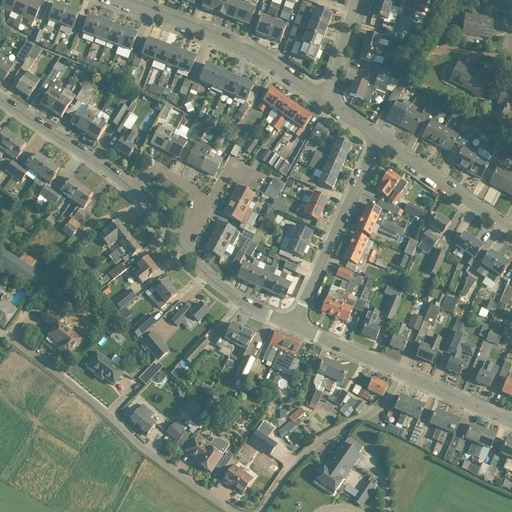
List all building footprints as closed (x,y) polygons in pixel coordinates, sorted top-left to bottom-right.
[(5,10),(12,13),(17,0),(3,0),(0,8),(1,8),(0,9),(0,12),(3,14),(5,10)] [(17,21),(20,22),(30,0),(17,0),(12,13),(19,16),(17,21)] [(33,23),(34,23),(42,4),(32,0),(30,0),(20,22),(21,23),(23,18),(29,21),(27,26),(31,27),(33,23)] [(206,0),(203,9),(215,13),(216,8),(219,0),(206,0)] [(226,0),(219,0),(216,8),(215,13),(226,17),(232,2),(226,0)] [(397,9),(398,3),(386,0),(375,0),(374,4),(376,5),(372,17),(387,22),(391,8),(397,9)] [(407,0),(406,8),(423,13),(426,0),(407,0)] [(237,22),(243,6),(232,2),(226,17),(237,22)] [(285,2),(279,18),(288,21),(292,10),(294,6),(293,5),(285,2)] [(271,3),(269,7),(278,11),(280,6),(271,3)] [(55,4),(48,21),(61,25),(67,9),(55,4)] [(254,11),(243,6),(237,22),(248,26),(254,11)] [(67,9),(61,25),(73,30),(79,13),(67,9)] [(311,21),(328,27),(332,15),(316,9),(311,21)] [(297,16),(294,24),(299,26),(302,18),(297,16)] [(82,34),(95,38),(99,26),(101,22),(89,17),(82,34)] [(274,22),(262,17),(255,34),(268,39),(274,22)] [(438,19),(434,17),(428,28),(432,30),(438,19)] [(402,18),(398,33),(409,36),(413,22),(402,18)] [(465,19),(463,34),(490,39),(493,21),(483,19),(482,21),(465,19)] [(323,39),(328,27),(311,21),(307,33),(323,39)] [(101,22),(99,26),(95,38),(107,43),(113,26),(101,22)] [(280,43),(286,27),(274,22),(268,39),(280,43)] [(125,31),(113,26),(107,43),(118,48),(125,31)] [(31,40),(37,43),(42,33),(36,30),(31,40)] [(395,33),(385,30),(384,37),(394,40),(395,33)] [(7,31),(3,36),(7,39),(11,34),(7,31)] [(125,31),(118,48),(131,52),(134,44),(137,35),(125,31)] [(302,45),(319,51),(323,39),(307,33),(302,45)] [(363,47),(386,54),(388,48),(378,45),(380,39),(367,35),(363,47)] [(142,57),(143,57),(153,61),(154,61),(160,45),(149,40),(148,40),(142,57)] [(284,51),(290,54),(295,42),(288,40),(284,51)] [(43,42),(41,47),(51,51),(53,46),(43,42)] [(16,58),(24,64),(34,48),(26,43),(16,58)] [(133,63),(135,58),(139,47),(134,44),(131,52),(129,56),(128,61),(133,63)] [(154,61),(166,66),(172,49),(160,45),(154,61)] [(297,57),(314,63),(319,51),(302,45),(297,57)] [(36,87),(40,81),(39,80),(28,73),(42,51),(34,47),(34,48),(24,64),(20,70),(26,74),(23,79),(16,90),(29,98),(36,88),(36,87)] [(56,47),(55,52),(63,56),(65,51),(56,47)] [(360,60),(373,64),(375,57),(384,60),(386,54),(363,47),(360,60)] [(166,66),(177,70),(184,54),(172,49),(166,66)] [(177,70),(190,75),(196,58),(195,58),(184,54),(177,70)] [(85,64),(87,59),(78,56),(76,61),(85,64)] [(0,60),(0,79),(4,82),(10,72),(3,68),(7,61),(2,58),(0,60)] [(141,61),(135,58),(133,63),(132,66),(138,68),(141,61)] [(87,59),(85,64),(97,69),(98,64),(87,59)] [(421,72),(425,61),(418,59),(414,70),(421,72)] [(48,78),(46,81),(52,85),(64,67),(58,63),(48,78)] [(98,64),(97,69),(108,74),(110,69),(98,64)] [(200,82),(211,87),(219,71),(208,66),(207,65),(200,82)] [(386,77),(387,71),(375,68),(373,73),(386,77)] [(466,68),(458,83),(482,95),(486,86),(487,86),(488,84),(487,84),(489,80),(466,68)] [(122,74),(114,70),(112,75),(120,79),(122,74)] [(399,71),(393,70),(390,79),(396,80),(399,71)] [(211,87),(223,92),(230,76),(219,71),(211,87)] [(100,74),(97,79),(103,83),(106,77),(100,74)] [(223,92),(234,97),(242,81),(230,76),(223,92)] [(110,86),(116,88),(120,82),(112,79),(109,83),(110,86)] [(388,102),(394,105),(387,120),(400,126),(409,110),(396,103),(404,89),(406,90),(410,84),(401,79),(388,102)] [(185,80),(179,94),(185,97),(191,83),(185,80)] [(234,97),(246,103),(244,106),(243,106),(238,112),(240,113),(243,116),(252,105),(247,101),(254,86),(253,86),(252,86),(242,81),(234,97)] [(349,96),(354,98),(362,101),(362,100),(369,103),(371,96),(365,94),(368,86),(355,81),(349,96)] [(374,88),(385,93),(388,85),(376,81),(374,88)] [(86,83),(76,100),(81,104),(92,87),(86,83)] [(194,84),(191,91),(197,93),(200,86),(194,84)] [(95,96),(93,95),(98,88),(93,85),(92,87),(81,104),(87,108),(95,96)] [(154,95),(157,87),(151,85),(148,93),(154,95)] [(163,89),(157,87),(154,95),(160,97),(163,89)] [(162,95),(168,97),(168,95),(170,90),(165,88),(162,95)] [(61,119),(71,104),(75,97),(65,90),(60,97),(51,112),(61,119)] [(263,103),(258,110),(262,113),(264,110),(267,106),(273,110),(282,97),(272,90),(263,103)] [(511,93),(505,90),(496,106),(498,107),(492,118),(505,125),(511,114),(511,93)] [(60,97),(50,91),(40,106),(41,106),(51,112),(50,112),(51,112),(60,97)] [(424,110),(430,114),(437,100),(431,96),(424,110)] [(273,110),(269,116),(274,120),(270,126),(274,129),(292,104),(282,97),(273,110)] [(423,138),(436,145),(445,129),(434,123),(444,103),(437,100),(430,114),(424,125),(428,127),(423,138)] [(282,126),(288,130),(301,111),(292,104),(274,129),(278,132),(282,126)] [(86,135),(100,114),(90,108),(76,129),(77,129),(86,135)] [(164,108),(160,116),(165,120),(170,112),(164,108)] [(414,134),(416,129),(422,117),(409,110),(400,126),(414,134)] [(110,123),(117,126),(117,127),(126,112),(126,111),(124,115),(117,111),(110,123)] [(115,150),(128,158),(135,148),(130,145),(135,137),(128,133),(129,132),(130,132),(125,128),(133,116),(126,111),(126,112),(117,127),(117,126),(114,131),(126,138),(124,141),(122,140),(115,150)] [(288,130),(298,137),(302,130),(303,131),(311,118),(301,111),(288,130)] [(97,142),(100,138),(106,127),(105,126),(109,120),(100,114),(86,135),(97,142)] [(208,125),(211,117),(205,115),(202,122),(208,125)] [(217,120),(211,117),(208,125),(214,127),(217,120)] [(458,132),(464,135),(470,124),(464,121),(458,132)] [(196,122),(193,127),(192,126),(187,136),(186,138),(187,139),(192,142),(201,125),(196,122)] [(319,123),(314,130),(326,138),(330,131),(319,123)] [(467,172),(470,168),(476,156),(464,149),(472,133),(479,136),(482,130),(470,124),(464,135),(457,148),(462,150),(454,165),(467,172)] [(200,170),(203,165),(212,147),(201,141),(204,134),(207,129),(201,125),(192,142),(197,144),(196,147),(195,147),(187,163),(200,170)] [(173,135),(160,128),(151,144),(165,151),(173,135)] [(235,128),(229,137),(234,141),(240,132),(235,128)] [(449,152),(458,136),(445,129),(436,145),(449,152)] [(0,158),(0,159),(5,153),(15,138),(5,131),(0,137),(0,158)] [(181,154),(187,142),(173,135),(165,151),(178,158),(181,154)] [(222,145),(226,138),(219,135),(216,142),(222,145)] [(255,136),(248,146),(244,151),(249,154),(253,150),(260,140),(255,136)] [(15,138),(5,153),(16,161),(22,154),(21,153),(26,146),(15,138)] [(337,140),(333,151),(347,157),(351,146),(337,140)] [(503,148),(496,144),(489,157),(497,160),(503,148)] [(236,158),(241,149),(235,145),(230,155),(236,158)] [(214,177),(216,172),(222,161),(209,154),(212,147),(203,165),(200,170),(214,177)] [(510,151),(503,148),(497,160),(504,164),(510,151)] [(260,160),(265,163),(272,153),(267,150),(260,160)] [(330,158),(316,152),(315,152),(314,156),(335,166),(342,169),(347,157),(333,151),(330,158)] [(265,163),(276,171),(281,174),(288,164),(272,153),(265,163)] [(26,176),(35,182),(49,163),(38,155),(33,162),(32,161),(25,171),(20,167),(13,177),(20,183),(26,176)] [(342,169),(335,166),(314,156),(312,161),(319,164),(319,166),(325,169),(323,174),(337,180),(342,169)] [(481,179),(483,175),(489,163),(476,156),(470,168),(467,172),(481,179)] [(12,162),(5,171),(13,177),(20,167),(15,164),(12,162)] [(43,190),(38,196),(46,201),(54,191),(49,188),(56,178),(54,177),(59,170),(49,163),(35,182),(35,183),(34,184),(43,190)] [(503,191),(506,187),(511,175),(498,168),(490,184),(503,191)] [(300,182),(303,176),(291,171),(289,178),(300,182)] [(387,198),(392,191),(395,193),(399,196),(407,185),(400,180),(401,180),(389,172),(381,183),(381,184),(376,191),(387,198)] [(320,180),(312,176),(310,181),(318,184),(318,185),(332,191),(337,180),(323,174),(320,180)] [(511,175),(506,187),(503,191),(511,195),(511,175)] [(271,184),(268,189),(279,196),(282,190),(285,185),(274,179),(271,184)] [(294,182),(288,179),(285,186),(291,189),(294,182)] [(62,195),(72,202),(83,187),(72,180),(67,187),(66,186),(59,195),(54,191),(46,201),(45,203),(53,209),(54,207),(62,195)] [(93,195),(83,187),(72,202),(84,210),(89,203),(88,202),(93,195)] [(247,209),(254,196),(238,188),(231,201),(253,213),(247,209)] [(279,196),(268,189),(264,195),(275,201),(276,200),(279,196)] [(309,205),(323,211),(328,200),(314,194),(306,191),(304,195),(312,199),(309,205)] [(239,228),(244,231),(255,237),(258,231),(246,224),(253,213),(231,201),(224,214),(240,223),(240,222),(242,223),(239,228)] [(405,212),(424,220),(428,209),(409,201),(405,212)] [(381,227),(396,233),(398,228),(383,221),(385,217),(380,215),(382,209),(397,216),(400,210),(379,202),(376,209),(367,205),(362,218),(375,224),(381,227)] [(53,210),(52,210),(44,204),(41,208),(50,214),(53,210)] [(323,211),(309,205),(306,211),(298,208),(296,213),(318,223),(323,211)] [(87,215),(77,208),(70,218),(71,219),(80,225),(87,215)] [(271,209),(265,220),(261,226),(268,230),(271,224),(273,225),(276,220),(277,218),(279,214),(271,209)] [(421,241),(433,249),(438,242),(433,238),(437,233),(442,236),(450,224),(438,216),(430,228),(431,229),(428,233),(426,233),(421,241)] [(370,237),(375,224),(362,218),(356,231),(370,237)] [(117,241),(122,246),(131,239),(117,221),(98,236),(104,243),(107,241),(111,246),(117,241)] [(212,237),(228,245),(235,232),(220,223),(212,237)] [(67,225),(62,232),(70,238),(71,238),(76,231),(67,225)] [(291,239),(307,246),(313,234),(296,227),(296,228),(290,225),(285,237),(291,239)] [(252,242),(252,244),(258,246),(264,235),(265,235),(268,230),(261,226),(258,231),(255,237),(254,239),(252,242)] [(401,235),(396,233),(381,227),(378,232),(392,238),(394,233),(401,235)] [(255,237),(244,231),(241,236),(252,242),(254,239),(255,237)] [(465,254),(471,245),(474,241),(464,234),(451,254),(455,257),(459,250),(465,254)] [(349,248),(363,253),(368,241),(355,235),(349,248)] [(205,250),(210,252),(221,258),(224,252),(231,255),(234,248),(228,245),(212,237),(205,250)] [(131,258),(132,258),(141,251),(131,239),(122,246),(127,253),(120,258),(125,263),(131,258)] [(291,239),(286,251),(302,258),(307,246),(291,239)] [(418,243),(410,240),(407,247),(414,251),(418,243)] [(474,241),(471,245),(465,254),(470,258),(466,264),(470,267),(474,260),(474,261),(484,247),(474,241)] [(251,258),(255,250),(263,255),(265,250),(258,246),(252,244),(251,243),(245,254),(251,258)] [(37,273),(31,269),(32,268),(20,259),(19,260),(2,248),(0,250),(0,266),(28,286),(37,273)] [(343,260),(357,266),(360,259),(385,270),(387,264),(374,258),(368,256),(363,253),(349,248),(343,260)] [(25,251),(20,259),(32,268),(37,261),(32,258),(33,257),(25,251)] [(238,265),(245,254),(239,251),(233,262),(238,265)] [(437,251),(427,273),(436,277),(445,254),(437,251)] [(486,278),(500,259),(490,252),(481,265),(476,273),(480,276),(485,268),(490,271),(486,278)] [(396,266),(404,269),(409,259),(400,255),(396,266)] [(94,268),(87,259),(78,266),(85,276),(94,268)] [(147,259),(143,262),(137,266),(138,267),(132,272),(136,277),(142,285),(148,280),(158,272),(147,259)] [(500,259),(486,278),(496,285),(500,278),(509,265),(500,259)] [(251,268),(244,265),(238,279),(250,285),(256,270),(259,263),(254,261),(251,268)] [(298,267),(289,263),(286,262),(284,268),(295,273),(298,267)] [(121,264),(108,274),(109,275),(98,284),(97,283),(91,274),(88,277),(99,292),(126,271),(121,264)] [(272,264),(270,268),(265,266),(262,273),(256,270),(250,285),(261,290),(273,264),(272,264)] [(278,266),(273,264),(261,290),(273,295),(279,280),(273,278),(278,266)] [(340,269),(337,276),(349,281),(352,274),(340,269)] [(279,280),(273,295),(285,300),(291,286),(284,283),(288,275),(282,273),(279,280)] [(348,284),(336,313),(334,318),(347,323),(355,303),(347,300),(350,295),(351,296),(356,284),(359,286),(362,279),(352,274),(349,281),(348,284)] [(467,298),(465,296),(476,281),(469,276),(459,300),(463,303),(467,298)] [(363,291),(369,293),(374,282),(368,280),(363,291)] [(336,313),(348,284),(342,281),(337,295),(330,292),(327,298),(321,312),(334,318),(336,313)] [(166,282),(163,286),(157,290),(153,287),(143,296),(147,300),(149,298),(153,303),(154,303),(160,309),(161,308),(177,295),(166,282)] [(511,288),(506,286),(499,302),(508,306),(511,295),(511,288)] [(130,291),(114,303),(120,311),(136,299),(130,291)] [(369,293),(363,291),(360,300),(365,302),(369,293)] [(439,294),(435,303),(436,303),(435,306),(440,308),(445,296),(439,294)] [(391,322),(400,299),(393,296),(384,319),(391,322)] [(489,311),(491,312),(494,304),(487,301),(482,314),(487,316),(489,311)] [(0,325),(4,328),(17,310),(8,304),(6,307),(0,302),(0,325)] [(443,303),(440,309),(452,314),(455,308),(443,303)] [(188,304),(171,321),(177,327),(189,315),(198,324),(209,313),(200,304),(194,310),(188,304)] [(423,322),(417,337),(424,340),(430,325),(433,326),(440,309),(430,305),(423,322)] [(364,323),(366,324),(362,335),(376,341),(380,330),(374,327),(380,312),(370,308),(364,323)] [(467,319),(474,322),(476,318),(476,316),(474,314),(472,313),(470,314),(468,315),(467,319)] [(148,314),(130,329),(137,339),(156,324),(148,314)] [(419,317),(414,329),(419,331),(424,319),(419,317)] [(452,330),(459,332),(464,320),(458,317),(452,330)] [(116,325),(119,331),(125,328),(123,322),(116,325)] [(69,357),(81,340),(58,323),(49,336),(62,345),(59,350),(69,357)] [(408,341),(406,340),(409,332),(404,330),(406,326),(399,323),(389,347),(403,352),(408,341)] [(232,352),(235,346),(243,330),(232,325),(227,335),(220,331),(213,345),(221,349),(222,346),(232,352)] [(245,381),(246,380),(248,376),(248,375),(250,371),(255,362),(248,359),(254,347),(249,344),(254,336),(253,335),(253,336),(243,331),(243,330),(235,346),(241,349),(238,355),(245,358),(236,376),(245,381)] [(265,361),(267,362),(273,364),(286,336),(278,332),(279,332),(277,331),(277,332),(276,331),(268,349),(271,350),(265,361)] [(443,352),(452,356),(451,359),(450,359),(446,370),(459,376),(464,365),(457,362),(461,352),(472,357),(476,348),(465,344),(467,338),(452,331),(443,352)] [(486,341),(499,346),(503,336),(490,331),(486,341)] [(154,333),(142,342),(158,361),(169,352),(154,333)] [(273,364),(271,368),(271,369),(286,376),(295,358),(295,359),(302,344),(294,340),(295,339),(293,338),(292,339),(286,336),(273,364)] [(432,364),(436,355),(435,355),(442,340),(434,337),(429,349),(422,346),(416,358),(432,364)] [(190,365),(201,353),(195,347),(184,359),(190,365)] [(123,373),(96,354),(87,366),(97,374),(95,376),(96,376),(97,374),(114,386),(123,373)] [(163,368),(156,361),(138,378),(145,386),(163,368)] [(323,361),(317,373),(325,376),(320,388),(325,390),(336,366),(323,361)] [(498,367),(494,365),(486,362),(482,372),(480,371),(475,383),(489,388),(494,377),(498,367)] [(336,366),(325,390),(330,393),(335,381),(342,384),(348,371),(336,366)] [(504,380),(507,372),(506,372),(507,369),(502,367),(498,378),(504,380)] [(179,383),(185,376),(181,372),(175,379),(179,383)] [(281,377),(272,373),(267,383),(276,387),(281,377)] [(373,379),(371,383),(368,391),(382,398),(388,386),(373,379)] [(511,397),(511,382),(507,380),(502,394),(511,397)] [(357,396),(360,390),(361,388),(355,385),(352,393),(355,394),(355,395),(357,396)] [(336,400),(329,397),(327,400),(340,407),(348,394),(341,390),(336,400)] [(369,394),(360,390),(357,396),(366,400),(369,394)] [(322,394),(316,391),(309,407),(315,410),(322,394)] [(350,398),(345,404),(339,411),(347,418),(354,411),(357,414),(365,406),(359,401),(357,402),(351,397),(350,398)] [(400,397),(398,402),(395,410),(402,413),(397,425),(402,427),(412,402),(400,397)] [(215,403),(206,398),(201,409),(210,414),(215,403)] [(193,402),(187,409),(195,415),(201,408),(193,402)] [(402,427),(407,429),(412,418),(419,420),(424,407),(412,402),(402,427)] [(147,436),(150,433),(157,425),(150,419),(154,415),(143,405),(129,422),(147,436)] [(305,421),(301,417),(305,414),(300,408),(288,418),(291,422),(277,432),(281,439),(288,433),(289,435),(297,429),(296,428),(305,421)] [(432,440),(438,442),(448,417),(436,412),(430,425),(437,428),(432,440)] [(448,417),(438,442),(442,444),(447,432),(454,435),(460,422),(448,417)] [(182,446),(189,439),(190,437),(186,434),(189,431),(177,421),(173,425),(166,432),(182,446)] [(269,455),(276,445),(267,439),(274,429),(263,422),(256,431),(249,441),(269,455)] [(389,424),(386,431),(398,437),(401,430),(389,424)] [(422,429),(416,426),(409,443),(415,446),(419,437),(422,429)] [(467,455),(473,457),(483,432),(471,427),(465,441),(472,444),(467,455)] [(312,435),(305,428),(302,431),(308,438),(312,435)] [(483,432),(473,457),(478,459),(483,448),(489,451),(495,437),(483,432)] [(347,437),(342,443),(314,483),(333,496),(345,479),(360,456),(359,455),(364,449),(347,437)] [(419,437),(415,446),(422,448),(425,439),(419,437)] [(211,474),(222,458),(221,457),(229,446),(219,439),(213,440),(210,444),(207,442),(205,442),(202,445),(194,440),(186,451),(200,461),(198,464),(211,474)] [(503,469),(508,471),(511,462),(511,443),(507,442),(501,455),(508,458),(503,469)] [(444,460),(450,462),(455,451),(449,448),(444,460)] [(392,488),(410,497),(429,458),(411,449),(392,488)] [(243,493),(246,489),(252,480),(234,467),(238,461),(233,458),(229,463),(223,471),(222,472),(227,476),(223,482),(229,486),(231,485),(243,493)] [(229,463),(223,459),(217,467),(223,471),(229,463)] [(461,469),(467,471),(469,465),(470,464),(464,461),(461,469)] [(477,477),(484,480),(490,467),(482,464),(480,470),(469,465),(467,471),(467,472),(477,476),(477,477)] [(490,467),(484,480),(492,483),(497,470),(490,467)] [(378,483),(371,478),(368,482),(375,487),(378,483)]
